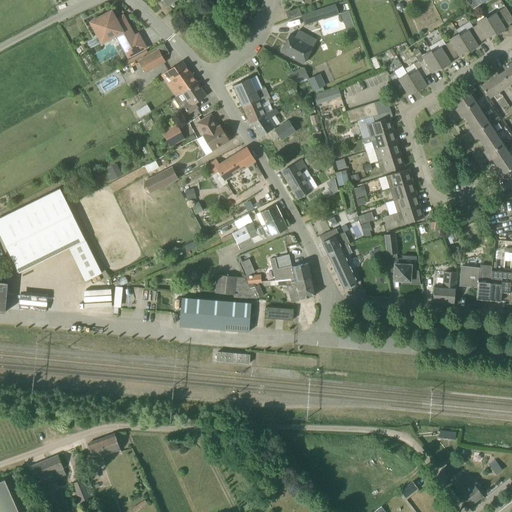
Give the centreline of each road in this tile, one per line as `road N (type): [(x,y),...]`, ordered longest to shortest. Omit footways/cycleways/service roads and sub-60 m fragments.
road 1 (unclassified): [(0,471),(110,429),(374,431),(421,452),(462,511)]
road 2 (residential): [(511,187),(463,200),(436,195),(411,130),(413,112),(511,43)]
road 3 (residential): [(327,300),(309,245),(211,77)]
road 4 (residential): [(511,356),(324,340),(327,300)]
road 5 (residential): [(327,300),(511,315)]
